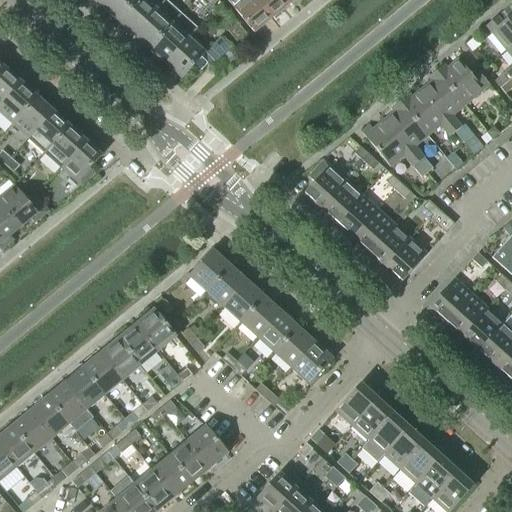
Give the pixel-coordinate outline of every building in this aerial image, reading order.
[(106,0),(101,6),(117,20),(135,0),(106,0)] [(135,0),(117,20),(133,35),(158,7),(150,0),(135,0)] [(181,14),(165,0),(164,0),(158,7),(133,35),(149,49),(174,22),(181,14)] [(255,0),(226,0),(253,33),(271,19),(255,0)] [(255,0),(271,19),(288,5),(283,0),(255,0)] [(191,37),(198,29),(181,14),(174,22),(149,49),(165,64),(190,36),(191,37)] [(486,26),(507,52),(511,47),(511,15),(503,23),(498,17),(486,26)] [(190,36),(165,64),(182,79),(186,75),(192,80),(205,66),(208,69),(232,52),(218,39),(207,51),(191,37),(190,36)] [(503,85),(504,85),(511,78),(511,47),(507,52),(511,57),(511,68),(495,82),(500,88),(503,85)] [(444,65),(436,72),(464,106),(489,86),(480,74),(474,79),(458,59),(447,69),(444,65)] [(0,73),(0,105),(24,80),(17,74),(14,78),(4,69),(0,73)] [(432,82),(421,91),(455,132),(461,128),(452,117),(464,106),(436,72),(429,78),(432,82)] [(0,105),(0,113),(12,125),(36,98),(26,89),(30,85),(24,80),(0,105)] [(407,96),(399,102),(428,136),(441,126),(449,137),(455,132),(421,91),(410,99),(407,96)] [(12,125),(28,139),(56,109),(49,103),(46,107),(36,98),(12,125)] [(395,112),(384,121),(419,163),(424,158),(415,147),(428,136),(399,102),(392,108),(395,112)] [(28,139),(44,154),(68,127),(58,118),(62,114),(56,109),(28,139)] [(413,168),(418,163),(419,163),(384,121),(373,130),(370,126),(362,133),(390,167),(403,157),(413,168)] [(44,154),(60,168),(88,138),(81,132),(78,136),(68,127),(44,154)] [(487,132),(486,133),(492,140),(493,139),(499,134),(493,127),(487,132)] [(464,143),(474,155),(482,148),(472,136),(464,143)] [(88,138),(60,168),(80,186),(93,173),(89,169),(101,156),(91,147),(94,143),(88,138)] [(354,154),(364,163),(369,156),(360,148),(354,154)] [(0,152),(0,161),(4,166),(10,160),(1,152),(0,152)] [(453,153),(446,158),(456,170),(462,165),(453,153)] [(369,156),(364,163),(373,171),(378,164),(369,156)] [(433,170),(424,158),(419,163),(428,174),(433,170)] [(10,160),(4,166),(13,174),(19,168),(10,160)] [(320,213),(346,182),(324,162),(309,178),(315,183),(305,195),(310,199),(308,202),(320,213)] [(427,175),(428,174),(419,163),(418,163),(413,168),(422,179),(427,175)] [(387,183),(396,191),(401,185),(393,177),(387,183)] [(333,220),(338,224),(362,197),(346,182),(320,213),(331,223),(333,220)] [(401,185),(396,191),(405,200),(411,194),(401,185)] [(14,186),(0,197),(0,203),(20,228),(30,219),(33,223),(40,218),(33,209),(25,200),(14,186)] [(33,194),(25,200),(33,209),(40,203),(33,194)] [(340,231),(351,241),(378,211),(362,197),(338,224),(342,228),(340,231)] [(422,207),(432,216),(438,209),(429,200),(422,207)] [(0,203),(0,237),(6,245),(13,240),(10,236),(20,228),(0,203)] [(47,212),(40,203),(33,209),(40,218),(47,212)] [(438,209),(432,216),(429,219),(445,234),(454,223),(438,209)] [(365,249),(370,253),(394,225),(378,211),(351,241),(363,251),(365,249)] [(372,260),(384,271),(411,240),(394,225),(370,253),(374,257),(372,260)] [(511,235),(492,258),(511,276),(511,235)] [(411,240),(384,271),(394,280),(397,278),(402,282),(427,255),(411,240)] [(189,278),(207,293),(230,267),(213,251),(189,278)] [(471,261),(480,269),(486,262),(477,254),(471,261)] [(207,293),(224,309),(247,282),(230,267),(207,293)] [(495,282),(504,290),(510,284),(501,275),(495,282)] [(441,319),(445,323),(470,295),(454,280),(426,311),(438,322),(441,319)] [(224,309),(241,324),(265,298),(247,282),(224,309)] [(447,330),(459,340),(487,310),(470,295),(445,323),(449,327),(447,330)] [(159,307),(166,316),(173,311),(165,301),(164,302),(160,297),(155,301),(159,307)] [(241,324),(258,339),(281,313),(265,298),(241,324)] [(154,310),(136,325),(159,353),(177,338),(154,310)] [(473,348),(477,352),(503,324),(487,310),(459,340),(470,351),(473,348)] [(258,339),(274,354),(298,328),(281,313),(258,339)] [(479,358),(491,369),(511,346),(511,332),(503,324),(477,352),(481,356),(479,358)] [(136,325),(118,340),(141,367),(159,353),(136,325)] [(274,354),(291,370),(315,343),(298,328),(274,354)] [(182,336),(190,345),(196,339),(189,330),(182,336)] [(196,339),(190,345),(198,355),(204,349),(196,339)] [(118,340),(101,354),(123,382),(141,367),(118,340)] [(315,343),(291,370),(309,386),(333,359),(315,343)] [(505,377),(510,382),(511,379),(511,346),(491,369),(503,380),(505,377)] [(101,354),(83,369),(106,396),(123,382),(101,354)] [(221,361),(231,369),(236,363),(227,355),(221,361)] [(236,363),(231,369),(248,384),(253,378),(236,363)] [(83,369),(65,383),(88,411),(106,396),(83,369)] [(187,370),(178,377),(184,383),(192,376),(187,370)] [(184,383),(178,377),(168,386),(173,392),(184,383)] [(65,383),(48,398),(70,425),(88,411),(65,383)] [(255,391),(264,400),(270,393),(261,384),(255,391)] [(335,413),(352,428),(377,401),(361,386),(335,413)] [(270,393),(264,400),(284,417),(290,410),(280,401),(283,398),(273,390),(270,393)] [(48,398),(30,412),(52,440),(70,425),(48,398)] [(152,398),(143,405),(148,412),(158,404),(152,398)] [(170,401),(160,409),(165,415),(175,407),(170,401)] [(352,428),(368,442),(393,415),(377,401),(352,428)] [(148,412),(143,405),(133,413),(138,420),(148,412)] [(165,415),(160,409),(151,417),(156,423),(165,415)] [(30,412),(12,427),(35,454),(52,440),(30,412)] [(376,464),(383,457),(409,429),(393,415),(368,442),(361,450),(376,464)] [(12,427),(0,436),(0,447),(17,469),(35,454),(12,427)] [(116,427),(107,434),(113,441),(122,434),(116,427)] [(204,427),(187,442),(209,470),(227,455),(204,427)] [(383,457),(399,471),(424,443),(409,429),(383,457)] [(135,431),(125,438),(130,444),(139,437),(135,431)] [(311,440),(316,445),(325,436),(319,431),(311,440)] [(113,441),(107,434),(97,442),(103,449),(113,441)] [(130,444),(125,438),(116,446),(120,452),(130,444)] [(187,442),(169,456),(192,484),(209,470),(187,442)] [(399,471),(415,485),(441,458),(424,443),(399,471)] [(298,454),(304,459),(312,450),(307,445),(298,454)] [(0,483),(17,469),(0,447),(0,483)] [(337,464),(343,469),(351,460),(345,455),(337,464)] [(81,456),(72,464),(77,470),(87,463),(81,456)] [(169,456),(151,471),(174,499),(192,484),(169,456)] [(415,485),(431,499),(456,472),(441,458),(415,485)] [(100,459),(90,467),(95,473),(104,466),(100,459)] [(351,460),(343,469),(349,475),(357,466),(351,460)] [(77,470),(72,464),(62,472),(67,479),(77,470)] [(95,473),(90,467),(71,482),(76,488),(95,473)] [(324,477),(330,483),(339,474),(333,468),(324,477)] [(257,500),(269,511),(275,511),(301,484),(285,469),(257,500)] [(151,471),(134,485),(155,511),(157,511),(174,499),(151,471)] [(456,472),(431,499),(444,511),(450,511),(473,487),(456,472)] [(339,474),(330,483),(336,488),(345,479),(339,474)] [(117,499),(116,500),(126,511),(155,511),(134,485),(127,478),(111,492),(117,499)] [(369,492),(375,498),(383,489),(377,483),(369,492)] [(275,511),(304,511),(317,498),(301,484),(275,511)] [(46,485),(37,493),(42,499),(51,492),(46,485)] [(383,489),(375,498),(381,503),(389,494),(383,489)] [(42,499),(37,493),(19,508),(21,511),(26,511),(32,507),(42,499)] [(356,507),(362,511),(371,503),(364,497),(356,507)] [(304,511),(332,511),(317,498),(304,511)] [(126,511),(116,500),(101,511),(126,511)] [(371,503),(362,511),(372,511),(377,508),(371,503)]
